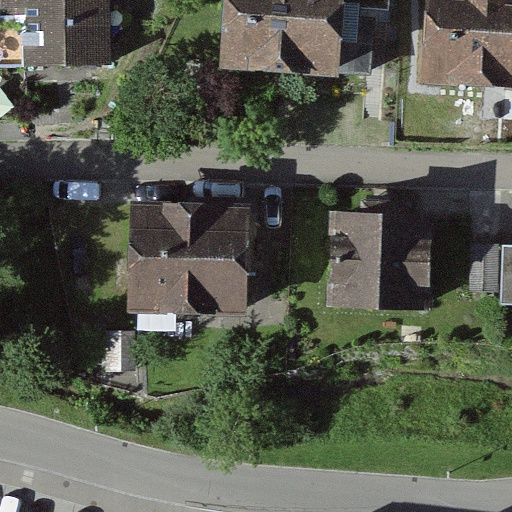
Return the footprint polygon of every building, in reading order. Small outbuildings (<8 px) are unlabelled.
[(107,0),(4,0),(5,17),(0,17),(0,111),(28,111),(27,66),(108,65),(107,0)] [(231,0),(228,63),(367,72),(371,23),(336,20),(337,8),(389,11),(389,0),(231,0)] [(511,0),(433,0),(428,78),(511,82),(511,0)] [(366,219),(337,218),(334,302),(426,305),(428,221),(406,221),(407,207),(366,205),(366,219)] [(244,213),(138,211),(135,307),(242,309),(244,213)] [(498,246),(472,245),(471,291),(496,292),(498,246)] [(511,305),(511,246),(502,246),(501,306),(511,305)]
